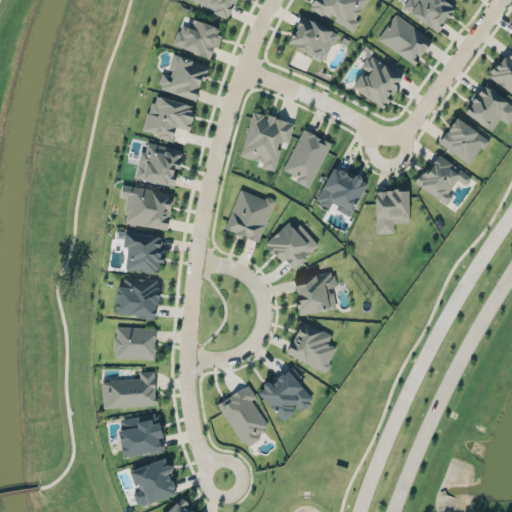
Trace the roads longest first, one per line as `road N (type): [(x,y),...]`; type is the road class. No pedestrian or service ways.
road 1 (residential): [(222,478),(190,415),(188,309),(227,111),(273,0)]
road 2 (secondary): [(511,210),(411,377),(355,511)]
road 3 (secondary): [(393,511),(458,360),(511,270)]
road 4 (residential): [(187,357),(245,350),(263,320),(254,283),(242,272),(194,259)]
road 5 (residential): [(395,146),(499,0)]
road 6 (residential): [(243,68),(395,146)]
